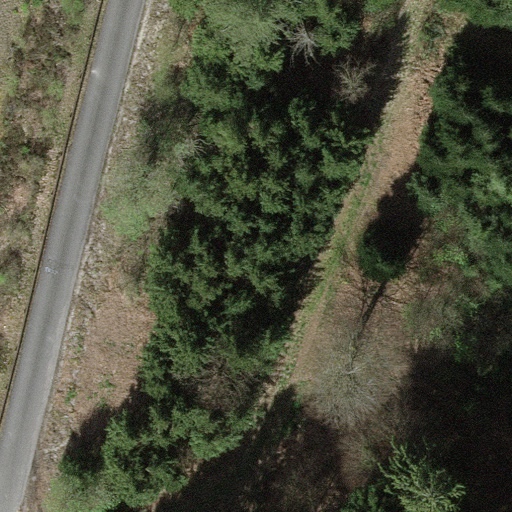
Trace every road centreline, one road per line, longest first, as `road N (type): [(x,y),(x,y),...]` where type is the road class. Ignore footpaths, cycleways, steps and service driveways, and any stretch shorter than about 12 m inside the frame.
road 1 (track): [(420,0),(281,399),(200,511)]
road 2 (track): [(126,0),(0,509)]
